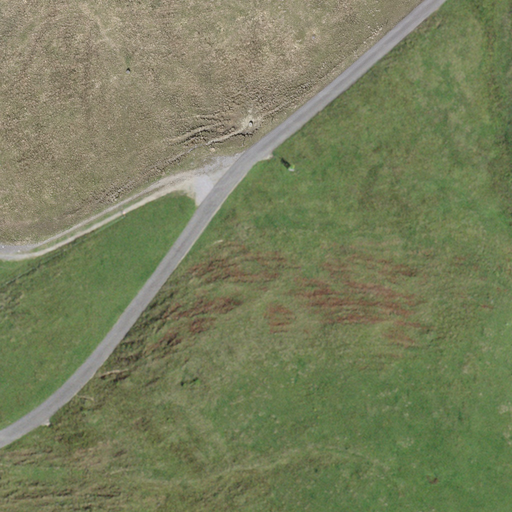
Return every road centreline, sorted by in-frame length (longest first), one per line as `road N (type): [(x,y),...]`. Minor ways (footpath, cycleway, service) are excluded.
road 1 (track): [(433,0),(231,175),(60,400),(0,436)]
road 2 (track): [(0,248),(37,250),(173,181),(231,175)]
